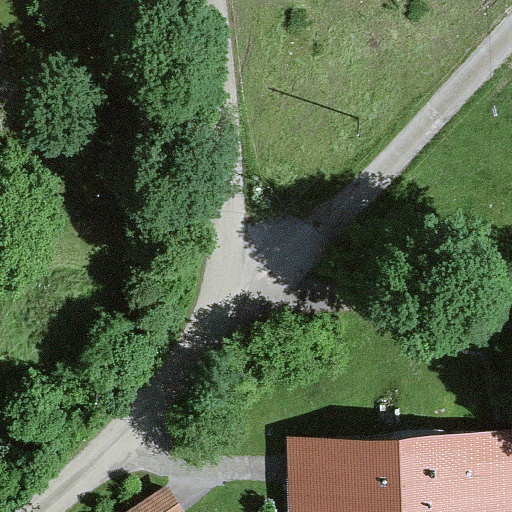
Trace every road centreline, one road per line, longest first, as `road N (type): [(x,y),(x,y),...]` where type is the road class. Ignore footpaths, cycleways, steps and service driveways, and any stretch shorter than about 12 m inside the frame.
road 1 (track): [(33,511),(163,388),(212,319),(511,36)]
road 2 (track): [(212,319),(229,224),(207,0)]
